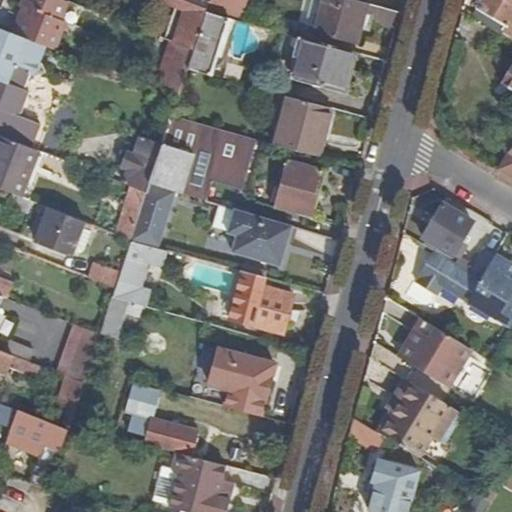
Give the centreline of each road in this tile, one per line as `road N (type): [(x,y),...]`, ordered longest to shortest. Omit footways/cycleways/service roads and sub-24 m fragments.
road 1 (residential): [(396,136),(298,511)]
road 2 (residential): [(434,0),(396,136)]
road 3 (residential): [(511,206),(396,136)]
